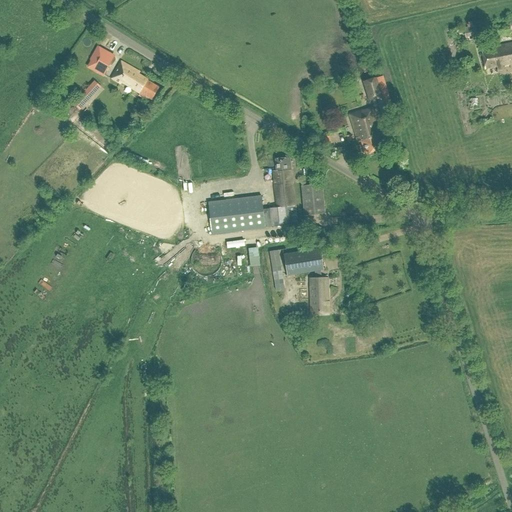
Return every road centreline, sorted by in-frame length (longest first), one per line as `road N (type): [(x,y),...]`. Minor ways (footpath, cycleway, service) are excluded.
road 1 (unclassified): [(421,215),(63,0)]
road 2 (unclassified): [(511,505),(421,215)]
